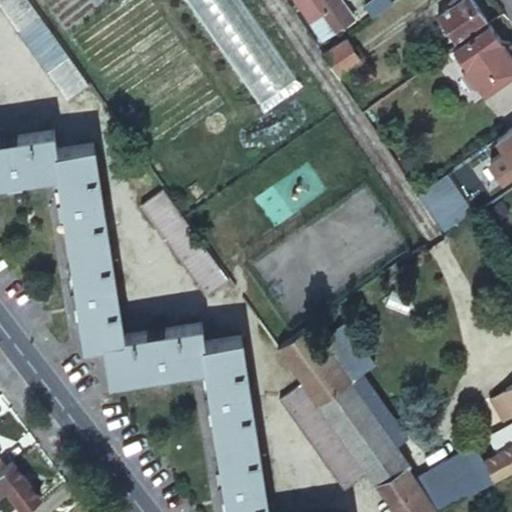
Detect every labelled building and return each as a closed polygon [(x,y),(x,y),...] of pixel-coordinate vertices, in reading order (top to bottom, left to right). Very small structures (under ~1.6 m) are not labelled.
[(90,86),(28,0),(0,0),(0,8),(66,103),(90,86)] [(187,0),(258,112),(295,88),(239,0),(187,0)] [(294,0),(309,21),(312,18),(324,34),(339,23),(327,8),(336,0),(294,0)] [(336,0),(327,8),(339,23),(351,14),(340,0),(336,0)] [(438,14),(455,40),(485,18),(471,0),(450,0),(448,2),(450,6),(438,14)] [(497,37),(485,20),(451,46),(465,65),(463,72),(473,86),(480,87),(482,89),(511,68),(511,58),(506,50),(508,39),(497,37)] [(344,36),(323,51),(343,79),(364,63),(344,36)] [(431,60),(414,73),(424,87),(441,74),(431,60)] [(0,174),(6,174),(7,179),(21,177),(19,172),(59,166),(62,193),(57,194),(59,207),(63,207),(75,282),(71,283),(73,297),(77,296),(83,341),(102,338),(109,375),(154,367),(155,373),(169,370),(167,366),(205,360),(209,387),(204,387),(206,400),(211,399),(223,474),(218,475),(220,489),(225,488),(228,511),(267,511),(240,334),(202,340),(200,320),(123,334),(93,141),(56,146),(54,127),(0,135),(0,174)] [(420,198),(440,229),(461,213),(441,185),(420,198)] [(206,294),(226,279),(214,261),(200,240),(161,186),(139,201),(206,294)] [(511,382),(503,388),(511,403),(511,441),(482,458),(480,454),(421,487),(391,444),(394,442),(309,323),(275,347),(299,382),(365,473),(392,511),(430,511),(440,507),(481,484),(500,474),(511,466),(511,382)] [(344,488),(365,473),(299,382),(279,398),(344,488)] [(11,460),(0,468),(0,490),(5,487),(22,509),(39,497),(11,460)]
